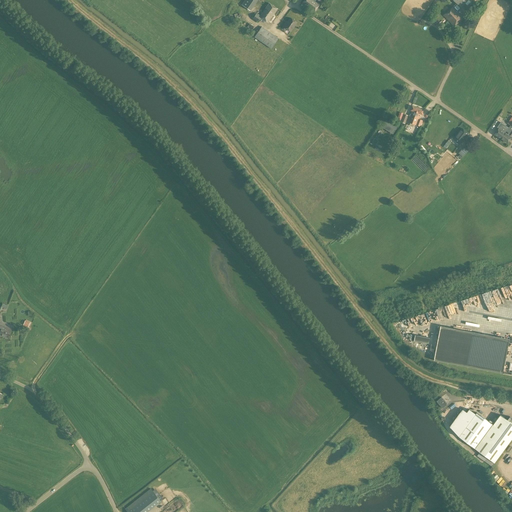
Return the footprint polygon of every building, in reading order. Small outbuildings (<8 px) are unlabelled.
[(244,0),(242,5),(250,11),(258,0),(244,0)] [(304,0),(300,7),(305,10),(307,7),(314,12),(319,5),(311,0),(304,0)] [(277,9),(269,3),(260,16),(256,13),(252,20),(258,24),(261,19),(268,23),(277,9)] [(444,15),(448,20),(453,26),(463,16),(464,15),(467,12),(463,7),(462,8),(458,10),(454,6),(444,15)] [(285,23),(281,29),(285,31),(286,29),(287,30),(291,32),(297,23),(294,21),(290,18),(286,24),(285,23)] [(271,49),(279,39),(262,27),(254,38),(271,49)] [(422,115),(424,110),(412,106),(410,111),(411,111),(407,122),(420,127),(423,121),(418,119),(420,114),(422,115)] [(397,127),(387,120),(382,127),(390,132),(394,128),(395,129),(397,127)] [(508,128),(500,122),(497,128),(498,129),(494,135),(501,139),(505,133),(508,128)] [(456,136),(454,138),(454,139),(457,141),(460,144),(462,141),(468,133),(462,128),(456,136)] [(505,133),(501,139),(507,143),(511,137),(511,135),(511,130),(510,129),(508,131),(508,133),(507,134),(505,133)] [(463,148),(458,154),(462,157),(467,152),(463,148)] [(12,329),(3,326),(3,325),(0,323),(0,331),(1,332),(0,333),(0,335),(8,339),(12,329)] [(502,374),(509,339),(440,326),(433,360),(502,374)] [(429,338),(415,336),(414,341),(428,344),(429,338)] [(447,404),(441,397),(436,401),(442,409),(447,404)] [(476,412),(473,417),(458,437),(477,450),(475,453),(478,455),(480,453),(487,458),(484,461),(491,467),(511,438),(511,418),(509,417),(507,420),(500,415),(493,424),(476,412)] [(151,489),(125,509),(127,511),(147,511),(161,502),(151,489)]
